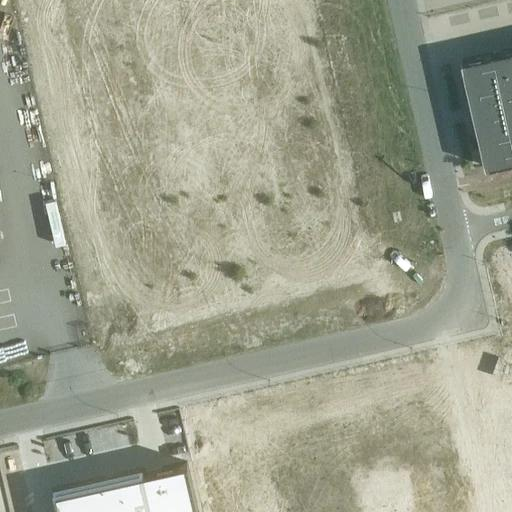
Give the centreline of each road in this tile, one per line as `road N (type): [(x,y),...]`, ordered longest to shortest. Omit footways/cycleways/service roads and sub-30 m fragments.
road 1 (unclassified): [(0,423),(473,314)]
road 2 (unclassified): [(400,0),(473,314)]
